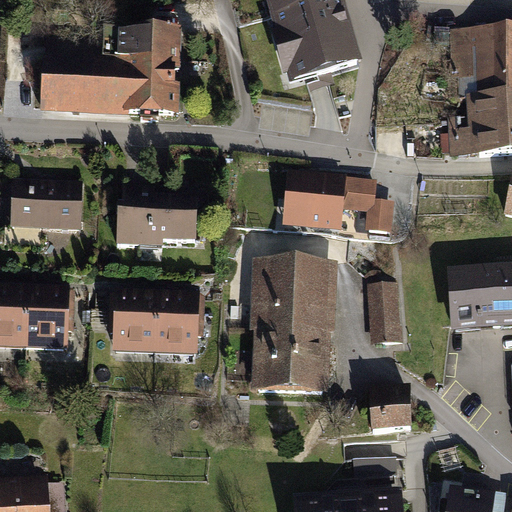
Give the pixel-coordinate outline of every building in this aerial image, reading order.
[(336,0),(256,0),(282,92),(357,71),(336,0)] [(127,60),(50,58),(48,112),(188,116),(191,25),(129,23),(127,60)] [(511,24),(454,27),(460,157),(511,154),(511,24)] [(382,196),(384,176),(292,168),(287,224),(348,229),(350,206),(372,208),(370,228),(397,230),(400,198),(382,196)] [(90,182),(19,180),(17,230),(88,233),(90,182)] [(206,193),(125,190),(123,248),(169,249),(169,242),(205,243),(206,193)] [(338,263),(259,261),(257,394),(336,396),(338,263)] [(511,271),(443,276),(448,337),(511,332),(511,271)] [(363,286),(368,348),(399,346),(394,284),(363,286)] [(78,289),(0,287),(0,348),(76,350),(78,289)] [(208,296),(122,293),(120,353),(206,356),(208,296)] [(369,439),(407,437),(405,392),(367,393),(369,439)] [(403,456),(360,459),(362,477),(404,474),(403,456)] [(53,511),(52,483),(0,486),(0,511),(53,511)] [(452,490),(449,511),(496,511),(499,495),(452,490)] [(289,511),(398,511),(398,495),(289,502),(289,511)]
